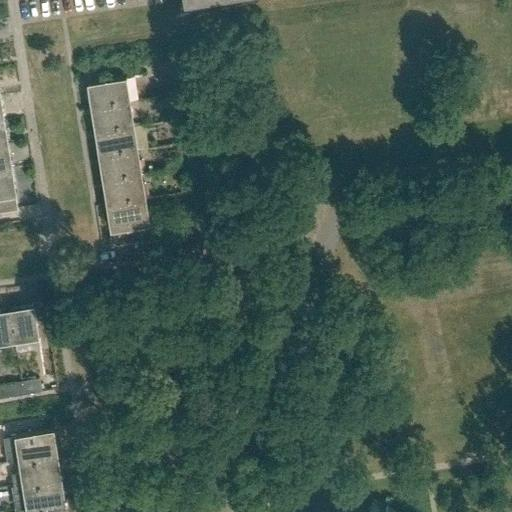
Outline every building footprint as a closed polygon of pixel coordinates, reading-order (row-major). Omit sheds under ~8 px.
[(179,93),(191,91),(188,72),(176,74),(179,93)] [(93,107),(131,100),(127,75),(89,81),(93,107)] [(182,117),(195,115),(192,97),(179,99),(182,117)] [(97,131),(135,125),(131,100),(93,107),(97,131)] [(0,144),(9,143),(6,119),(0,119),(0,144)] [(186,142),(199,140),(196,121),(183,123),(186,142)] [(101,155),(139,149),(135,125),(97,131),(101,155)] [(0,169),(13,167),(9,143),(0,144),(0,169)] [(190,166),(203,164),(200,145),(187,147),(190,166)] [(104,179),(143,173),(139,149),(101,155),(104,179)] [(13,167),(0,169),(0,210),(18,208),(16,193),(17,192),(13,167)] [(194,190),(206,188),(204,169),(191,171),(194,190)] [(108,203),(147,197),(143,173),(104,179),(108,203)] [(198,214),(210,212),(207,193),(195,195),(198,214)] [(147,197),(108,203),(112,228),(114,228),(116,243),(142,239),(139,224),(151,222),(147,197)] [(9,307),(14,339),(40,335),(35,303),(9,307)] [(0,340),(14,339),(9,307),(0,308),(0,340)] [(23,393),(42,390),(40,377),(21,380),(23,393)] [(0,396),(18,393),(16,381),(0,383),(0,396)] [(7,460),(20,458),(59,452),(55,427),(16,433),(19,448),(6,450),(7,460)] [(24,483),(62,476),(59,452),(20,458),(22,472),(13,474),(14,484),(24,483)] [(28,507),(66,501),(62,476),(24,483),(28,507)] [(397,511),(382,500),(375,510),(360,511),(397,511)] [(28,511),(68,511),(66,501),(28,507),(28,511)]
